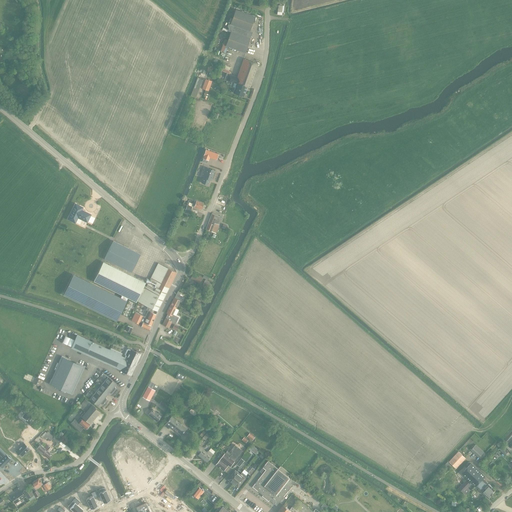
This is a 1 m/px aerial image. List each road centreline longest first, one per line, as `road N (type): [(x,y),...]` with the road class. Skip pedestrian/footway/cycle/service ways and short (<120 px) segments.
road 1 (unclassified): [(178,260),(193,250),(256,89),(268,0)]
road 2 (tertiary): [(178,260),(0,106)]
road 3 (tertiary): [(123,410),(180,274),(178,260)]
road 4 (unclassified): [(0,492),(23,476),(81,460),(108,417),(123,410)]
